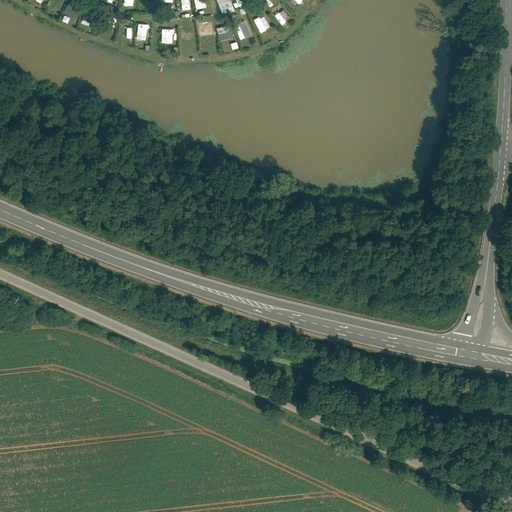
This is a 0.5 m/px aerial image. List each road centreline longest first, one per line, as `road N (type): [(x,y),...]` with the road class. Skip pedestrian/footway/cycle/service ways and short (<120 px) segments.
road 1 (residential): [(511,505),(0,273)]
road 2 (primary): [(0,203),(244,295),(471,351)]
road 3 (residential): [(500,150),(471,351)]
road 4 (residential): [(507,0),(500,150)]
